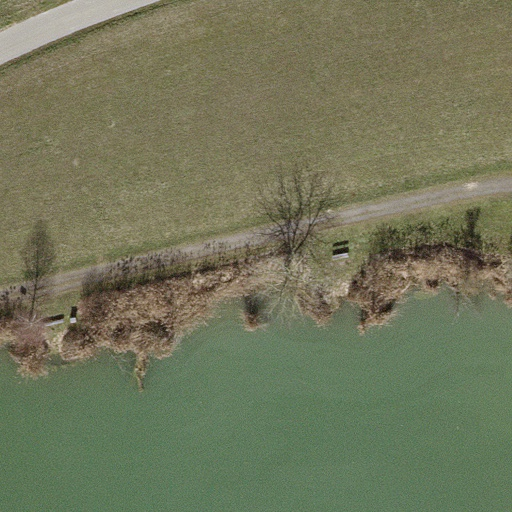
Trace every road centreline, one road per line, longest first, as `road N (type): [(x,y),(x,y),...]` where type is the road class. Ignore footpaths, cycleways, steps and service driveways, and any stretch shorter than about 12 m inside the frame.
road 1 (track): [(0,299),(511,182)]
road 2 (track): [(0,51),(125,0)]
